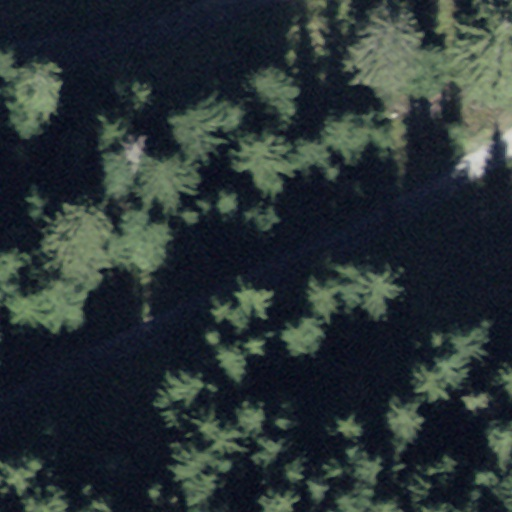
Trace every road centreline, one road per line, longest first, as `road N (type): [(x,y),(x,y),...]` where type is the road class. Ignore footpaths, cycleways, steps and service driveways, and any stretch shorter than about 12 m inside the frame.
road 1 (track): [(0,397),(511,122)]
road 2 (track): [(282,0),(0,60)]
